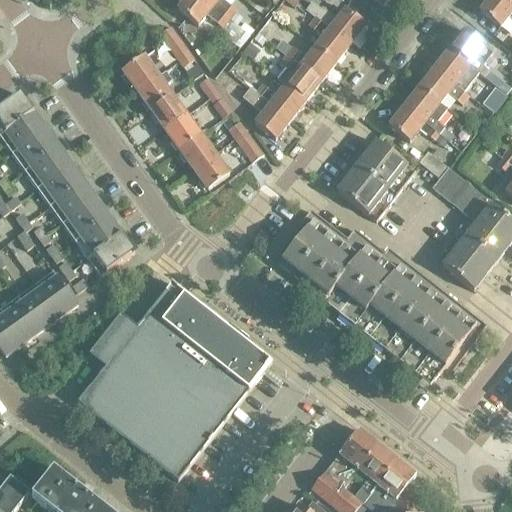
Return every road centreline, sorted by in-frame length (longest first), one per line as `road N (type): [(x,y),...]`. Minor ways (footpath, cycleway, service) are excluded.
road 1 (residential): [(211,273),(438,0)]
road 2 (residential): [(211,273),(173,238),(42,45)]
road 3 (residential): [(145,511),(27,417),(0,381)]
road 4 (residential): [(364,387),(211,273)]
road 5 (residential): [(266,511),(364,387)]
road 6 (unknown): [(395,242),(511,333)]
road 7 (residential): [(434,441),(511,341)]
road 8 (unknown): [(296,172),(395,242)]
